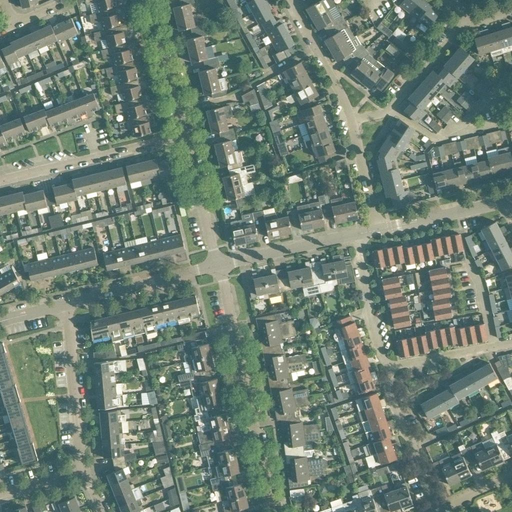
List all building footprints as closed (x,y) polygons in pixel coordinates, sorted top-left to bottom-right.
[(99,10),(117,6),(115,0),(85,0),(86,0),(87,5),(97,3),(99,10)] [(181,6),(173,8),(176,19),(193,15),(198,14),(194,0),(181,0),(179,1),(181,6)] [(233,0),(226,0),(233,11),(238,8),(233,0)] [(263,0),(252,0),(248,3),(253,13),(269,4),(268,2),(265,3),(263,0)] [(335,6),(331,0),(314,0),(316,3),(306,9),(312,19),(328,10),(335,6)] [(403,0),(400,5),(409,12),(418,0),(403,0)] [(423,0),(418,0),(409,12),(419,20),(430,5),(423,0)] [(269,4),(253,13),(259,24),(273,16),(268,8),(270,7),(269,4)] [(430,5),(419,20),(428,27),(439,13),(430,5)] [(104,28),(111,27),(121,24),(120,18),(125,16),(126,14),(124,13),(122,6),(112,9),(89,14),(91,23),(102,21),(104,28)] [(328,10),(312,19),(318,30),(323,27),(327,32),(345,21),(342,16),(335,21),(328,10)] [(193,15),(176,19),(179,30),(190,27),(192,33),(206,29),(205,24),(195,26),(193,15)] [(273,16),(259,24),(262,22),(267,33),(283,23),(280,19),(276,21),(273,16)] [(71,18),(61,23),(68,37),(78,33),(71,18)] [(324,40),(331,51),(347,42),(340,31),(348,26),(345,21),(327,32),(330,37),(324,40)] [(51,25),(58,42),(68,37),(61,23),(52,27),(51,25)] [(283,23),(267,33),(273,43),(288,34),(283,23)] [(378,27),(377,28),(384,33),(386,35),(389,37),(393,33),(390,30),(381,23),(378,27)] [(511,44),(505,23),(501,24),(503,29),(496,32),(501,48),(511,44)] [(51,25),(41,29),(47,44),(57,40),(58,42),(51,25)] [(108,47),(116,45),(126,42),(124,36),(129,35),(131,32),(128,31),(126,25),(117,27),(94,33),(96,42),(106,39),(108,47)] [(41,29),(31,34),(37,49),(47,44),(41,29)] [(186,40),(189,51),(205,47),(202,35),(207,34),(206,29),(192,33),(193,38),(186,40)] [(503,53),(501,48),(496,32),(489,34),(487,29),(484,30),(490,51),(491,56),(503,53)] [(490,51),(484,30),(480,31),(481,36),(474,39),(475,40),(469,42),(472,53),(478,51),(479,55),(490,51)] [(31,34),(21,38),(27,53),(37,49),(31,34)] [(288,34),(273,43),(278,52),(273,55),(277,63),(290,56),(286,49),(294,44),(288,34)] [(393,40),(399,45),(402,41),(395,37),(393,40)] [(11,43),(12,45),(18,60),(19,59),(18,57),(27,53),(21,38),(11,43)] [(402,41),(399,45),(400,46),(408,53),(412,48),(404,42),(403,40),(402,42),(402,41)] [(115,64),(123,62),(133,60),(131,53),(137,52),(138,50),(136,49),(134,42),(101,50),(103,59),(114,56),(115,64)] [(347,42),(331,51),(337,61),(342,58),(347,65),(365,49),(362,44),(361,45),(357,48),(352,52),(347,42)] [(401,51),(390,43),(384,50),(395,59),(401,51)] [(2,49),(6,58),(8,64),(18,60),(12,45),(2,49)] [(205,47),(189,51),(192,62),(203,60),(204,65),(219,61),(217,56),(208,58),(205,47)] [(264,47),(255,52),(265,69),(269,67),(262,57),(268,54),(264,47)] [(460,47),(452,56),(466,68),(474,59),(460,47)] [(369,54),(365,49),(347,65),(353,70),(351,73),(360,81),(374,63),(366,56),(369,55),(369,54)] [(452,56),(444,65),(457,77),(466,68),(452,56)] [(73,65),(72,66),(74,71),(85,67),(83,61),(79,63),(77,58),(71,61),(73,65)] [(138,60),(105,68),(101,69),(102,74),(106,73),(108,77),(118,75),(120,82),(128,80),(137,78),(136,72),(141,70),(142,68),(140,67),(138,60)] [(49,64),(51,67),(53,72),(58,69),(55,61),(49,64)] [(199,72),(201,83),(218,79),(215,68),(220,67),(219,61),(204,65),(206,70),(199,72)] [(301,62),(280,74),(283,79),(285,77),(288,83),(307,73),(301,63),(301,62)] [(383,70),(374,63),(360,81),(370,89),(374,83),(382,90),(395,73),(386,67),(386,68),(383,70)] [(433,71),(449,86),(457,77),(444,65),(444,66),(445,67),(438,76),(433,71)] [(433,71),(425,80),(438,91),(445,83),(449,86),(433,71)] [(288,83),(294,93),(312,84),(307,73),(288,83)] [(36,74),(26,78),(28,82),(38,78),(36,74)] [(143,78),(133,81),(110,86),(112,95),(117,94),(118,101),(124,100),(132,99),(142,96),(140,90),(146,88),(147,86),(144,85),(143,78)] [(489,78),(484,84),(487,87),(493,81),(489,78)] [(46,83),(44,79),(39,82),(34,84),(38,92),(42,90),(40,85),(46,83)] [(218,79),(201,83),(204,94),(211,93),(213,98),(227,95),(225,89),(220,90),(218,79)] [(425,80),(417,89),(430,100),(438,91),(425,80)] [(475,87),(479,90),(482,93),(487,87),(484,84),(484,85),(480,81),(475,87)] [(1,85),(2,88),(4,92),(14,87),(14,85),(9,87),(7,82),(1,85)] [(264,82),(257,86),(261,97),(269,94),(268,91),(264,82)] [(294,93),(285,98),(288,102),(291,103),(298,100),(300,104),(301,104),(304,110),(316,106),(311,98),(319,94),(318,93),(318,94),(312,84),(294,93)] [(241,95),(243,103),(249,101),(250,105),(258,103),(253,89),(241,95)] [(422,109),(430,100),(417,89),(409,98),(412,101),(426,113),(422,109)] [(465,91),(461,96),(470,103),(474,99),(465,91)] [(93,93),(84,97),(91,115),(95,114),(94,111),(99,108),(96,99),(93,93)] [(269,94),(261,97),(265,109),(273,105),(269,94)] [(470,103),(461,96),(457,101),(465,108),(470,103)] [(84,97),(74,100),(80,116),(86,114),(87,117),(91,115),(84,97)] [(129,119),(137,117),(146,114),(145,108),(150,107),(151,104),(149,103),(147,97),(138,99),(114,105),(117,114),(127,111),(129,119)] [(74,100),(64,104),(71,123),(76,121),(75,118),(80,116),(74,100)] [(426,113),(412,101),(404,110),(418,122),(426,113)] [(273,105),(265,109),(270,122),(275,120),(272,112),(279,108),(276,103),(273,105)] [(64,104),(55,108),(60,123),(67,121),(68,124),(71,123),(64,104)] [(300,111),(296,112),(298,117),(302,116),(304,123),(323,116),(319,105),(320,105),(320,104),(316,106),(304,110),(300,111)] [(232,116),(230,105),(207,111),(209,122),(226,118),(232,116)] [(445,106),(441,111),(450,119),(454,114),(445,106)] [(45,112),(50,124),(51,127),(60,123),(55,108),(45,111),(45,112)] [(44,109),(34,113),(40,128),(50,124),(44,109)] [(450,119),(441,111),(437,116),(446,123),(450,119)] [(24,117),(26,123),(30,132),(40,128),(34,113),(24,117)] [(152,115),(119,123),(120,127),(121,132),(131,129),(133,137),(151,132),(149,126),(154,125),(156,123),(153,121),(152,115)] [(323,116),(304,123),(308,134),(327,128),(323,116)] [(20,118),(10,122),(16,137),(26,133),(20,118)] [(226,118),(209,122),(212,133),(219,132),(220,137),(235,134),(233,128),(228,129),(226,118)] [(400,119),(393,130),(407,139),(414,129),(400,119)] [(277,120),(269,122),(273,134),(281,131),(277,120)] [(429,124),(437,132),(438,132),(442,128),(433,120),(429,124)] [(16,137),(10,122),(0,125),(6,141),(16,137)] [(306,148),(312,146),(331,139),(327,128),(308,134),(310,140),(304,142),(306,148)] [(393,130),(386,140),(401,150),(407,139),(393,130)] [(505,130),(493,133),(496,142),(507,139),(505,130)] [(493,133),(482,136),(485,145),(496,142),(493,133)] [(235,134),(220,137),(222,142),(215,144),(217,155),(234,152),(234,151),(231,141),(236,139),(235,134)] [(482,136),(471,138),(474,148),(485,145),(482,136)] [(471,138),(460,141),(463,150),(474,148),(471,138)] [(312,146),(316,157),(318,156),(320,162),(331,158),(329,152),(335,150),(335,149),(335,150),(331,139),(312,146)] [(423,145),(426,148),(427,148),(432,142),(429,139),(423,145)] [(376,155),(395,158),(401,150),(386,140),(379,151),(381,152),(379,155),(376,155)] [(460,141),(449,144),(452,153),(463,150),(460,141)] [(281,156),(289,153),(285,142),(277,144),(281,156)] [(449,144),(438,147),(440,156),(452,153),(449,144)] [(427,152),(429,159),(440,156),(438,147),(433,148),(433,146),(427,152)] [(507,170),(511,168),(511,159),(509,147),(498,149),(499,155),(504,176),(508,175),(507,170)] [(234,152),(217,155),(220,167),(227,165),(228,170),(243,167),(241,161),(243,161),(240,150),(234,151),(234,152)] [(395,158),(376,155),(379,156),(380,159),(378,160),(381,172),(398,168),(395,158)] [(488,158),(488,160),(492,173),(499,172),(500,177),(504,176),(499,155),(488,158)] [(149,157),(145,158),(150,177),(159,175),(155,159),(150,160),(149,157)] [(142,162),(136,164),(140,180),(150,177),(145,158),(141,159),(142,162)] [(160,158),(155,159),(159,175),(160,175),(160,178),(171,176),(172,180),(178,178),(175,166),(169,167),(167,159),(161,161),(160,158)] [(347,167),(345,158),(333,162),(336,171),(347,167)] [(488,160),(477,163),(483,184),(486,183),(485,178),(492,176),(492,173),(488,160)] [(460,161),(454,163),(461,189),(464,188),(463,183),(470,181),(466,165),(461,166),(460,161)] [(125,163),(128,173),(130,182),(140,180),(136,164),(130,165),(130,162),(125,163)] [(455,168),(444,171),(448,187),(455,185),(456,190),(461,189),(454,163),(453,163),(455,168)] [(477,163),(466,165),(470,181),(477,179),(479,185),(483,184),(477,163)] [(118,168),(112,170),(116,185),(126,183),(124,174),(121,164),(117,165),(118,168)] [(223,177),(225,188),(248,183),(245,174),(255,172),(253,164),(243,167),(228,170),(230,175),(223,177)] [(105,168),(101,169),(106,188),(116,185),(112,170),(106,171),(105,168)] [(398,168),(381,172),(384,184),(401,180),(398,168)] [(98,173),(92,174),(96,190),(106,188),(101,169),(97,170),(98,173)] [(444,171),(433,173),(438,195),(442,194),(441,188),(448,187),(444,171)] [(86,173),(81,174),(86,193),(96,190),(92,174),(86,176),(86,173)] [(72,179),(73,183),(76,198),(77,198),(77,195),(86,193),(81,174),(77,175),(78,178),(72,179)] [(401,180),(384,184),(387,196),(391,195),(408,191),(408,190),(403,192),(401,180)] [(67,181),(62,182),(67,200),(76,198),(73,183),(67,184),(67,181)] [(53,187),(55,197),(56,202),(67,200),(62,182),(58,183),(59,186),(53,187)] [(251,200),(250,195),(247,183),(225,188),(228,200),(235,198),(236,204),(242,202),(251,200)] [(36,188),(33,189),(37,207),(47,205),(46,200),(43,190),(37,191),(36,188)] [(29,193),(24,195),(27,210),(37,207),(33,189),(28,190),(29,193)] [(16,190),(12,191),(17,210),(27,208),(27,210),(24,195),(23,192),(17,193),(16,190)] [(8,195),(3,196),(7,213),(17,210),(12,191),(7,192),(8,195)] [(160,192),(158,195),(159,199),(161,198),(162,204),(167,203),(165,197),(163,191),(160,192)] [(408,191),(391,195),(394,207),(411,202),(408,191)] [(319,201),(309,204),(314,227),(325,225),(324,218),(329,217),(326,203),(325,203),(323,195),(318,196),(319,201)] [(331,202),(326,203),(329,217),(334,216),(335,223),(347,220),(344,204),(343,204),(342,197),(330,200),(331,202)] [(355,201),(344,204),(347,220),(358,218),(355,201)] [(127,205),(121,207),(122,211),(132,208),(131,203),(126,204),(127,205)] [(297,209),(293,210),(296,224),(300,223),(302,230),(314,227),(309,204),(296,206),(297,209)] [(154,218),(159,217),(158,213),(164,211),(163,207),(151,210),(154,218)] [(259,216),(262,232),(267,231),(269,238),(281,235),(277,219),(275,212),(264,215),(263,210),(258,211),(259,216)] [(288,216),(277,219),(281,235),(292,232),(290,225),(296,224),(293,210),(287,212),(288,216)] [(247,242),(258,240),(257,233),(262,232),(259,216),(258,211),(252,213),(253,217),(242,220),(247,242)] [(61,213),(54,215),(57,227),(64,226),(61,213)] [(130,220),(129,213),(118,216),(119,220),(124,218),(125,221),(130,220)] [(57,227),(54,215),(48,216),(51,229),(57,227)] [(119,220),(118,216),(106,218),(108,225),(113,224),(113,221),(119,220)] [(247,242),(242,220),(230,222),(231,224),(225,225),(229,242),(234,240),(235,245),(247,242)] [(495,221),(481,229),(486,239),(506,229),(504,226),(499,228),(495,221)] [(77,225),(66,228),(67,235),(70,234),(70,231),(78,229),(77,225)] [(22,231),(23,235),(33,233),(32,229),(31,229),(30,226),(25,227),(25,231),(22,231)] [(506,229),(486,239),(491,249),(506,242),(503,235),(508,233),(506,229)] [(460,233),(450,235),(453,252),(463,250),(460,233)] [(32,237),(33,241),(39,239),(40,242),(45,241),(43,234),(32,237)] [(181,234),(170,237),(174,253),(186,250),(185,250),(181,234)] [(450,235),(440,237),(444,254),(453,252),(450,235)] [(471,235),(465,237),(469,247),(473,246),(475,245),(471,235)] [(170,237),(159,240),(163,256),(174,253),(170,237)] [(440,237),(431,239),(435,259),(434,256),(444,254),(440,237)] [(431,242),(422,244),(425,261),(435,259),(431,239),(430,239),(431,242)] [(159,240),(148,242),(152,258),(163,256),(159,240)] [(148,242),(137,245),(141,261),(152,258),(148,242)] [(506,242),(491,249),(497,260),(511,251),(511,246),(509,248),(506,242)] [(422,244),(412,246),(415,263),(425,261),(422,244)] [(137,245),(125,248),(129,264),(141,261),(137,245)] [(402,245),(392,247),(395,264),(405,262),(405,265),(402,245)] [(402,245),(405,265),(415,263),(412,246),(402,248),(402,245)] [(94,247),(83,250),(87,266),(98,263),(95,254),(94,247)] [(118,267),(114,250),(114,247),(111,248),(112,251),(103,253),(107,269),(118,267)] [(392,247),(382,249),(385,266),(395,264),(392,247)] [(129,264),(125,248),(114,250),(118,267),(129,264)] [(382,249),(372,251),(376,267),(385,266),(382,249)] [(83,250),(72,253),(76,269),(87,266),(83,250)] [(511,251),(506,254),(497,260),(502,270),(505,268),(506,272),(511,269),(511,251)] [(72,253),(60,256),(64,272),(76,269),(72,253)] [(333,256),(334,262),(338,284),(355,281),(354,277),(350,260),(345,262),(343,254),(333,256)] [(49,258),(53,275),(64,272),(60,256),(49,258)] [(49,258),(38,261),(42,277),(53,275),(49,258)] [(323,270),(318,271),(322,292),(332,290),(334,287),(334,285),(335,285),(338,284),(334,262),(326,263),(324,258),(320,259),(323,270)] [(474,261),(475,261),(479,269),(483,267),(478,258),(474,261)] [(30,280),(42,277),(38,261),(23,265),(24,272),(28,271),(31,279),(30,280)] [(306,268),(299,269),(302,282),(302,285),(304,296),(322,292),(318,271),(311,273),(309,262),(309,261),(305,262),(306,268)] [(289,277),(284,278),(286,291),(292,290),(291,287),(302,285),(302,282),(299,269),(292,271),(290,265),(286,266),(287,272),(289,277)] [(429,270),(431,280),(447,277),(445,267),(429,270)] [(12,268),(2,274),(11,288),(21,282),(20,282),(17,277),(22,276),(20,270),(14,272),(12,268)] [(272,275),(265,276),(269,298),(281,295),(280,292),(286,291),(284,278),(277,280),(275,268),(271,269),(272,275)] [(254,284),(249,286),(251,298),(258,297),(257,295),(263,293),(264,299),(269,298),(265,276),(257,278),(256,272),(252,273),(254,284)] [(2,274),(0,275),(0,293),(0,294),(11,288),(2,274)] [(398,276),(382,279),(384,289),(400,286),(398,276)] [(447,277),(431,280),(432,290),(449,287),(447,277)] [(384,289),(386,299),(388,299),(402,296),(402,295),(400,286),(384,289)] [(431,300),(448,297),(451,296),(449,287),(432,290),(434,299),(431,300)] [(195,295),(184,298),(189,317),(200,314),(195,295)] [(405,295),(388,299),(390,308),(407,305),(405,295)] [(420,301),(419,295),(412,296),(414,304),(420,302),(420,301)] [(448,297),(431,300),(433,310),(450,307),(448,297)] [(184,298),(173,301),(177,319),(189,317),(184,298)] [(173,301),(162,303),(166,322),(177,319),(173,301)] [(162,303),(151,306),(155,325),(166,322),(162,303)] [(407,305),(390,308),(392,318),(409,315),(407,305)] [(151,306),(140,309),(146,334),(157,332),(155,325),(151,306)] [(450,307),(433,310),(435,320),(452,316),(450,307)] [(140,309),(129,311),(133,330),(134,335),(145,332),(146,334),(140,309)] [(129,311),(118,314),(123,338),(134,335),(133,330),(129,311)] [(280,313),(256,318),(258,329),(262,328),(263,335),(281,332),(295,329),(299,328),(298,322),(294,323),(293,320),(282,323),(280,313)] [(106,317),(111,336),(112,341),(124,339),(123,338),(118,314),(106,317)] [(409,315),(392,318),(394,328),(411,324),(409,315)] [(355,322),(353,322),(350,316),(334,321),(337,328),(334,328),(336,333),(334,333),(333,336),(334,337),(336,341),(343,338),(364,331),(362,327),(357,329),(355,322)] [(106,317),(90,321),(92,340),(111,336),(106,317)] [(484,323),(474,325),(478,342),(487,340),(484,323)] [(474,325),(465,327),(468,344),(478,342),(474,325)] [(500,326),(495,327),(497,338),(504,336),(502,325),(500,326)] [(454,326),(445,328),(448,345),(457,343),(458,346),(454,326)] [(454,326),(458,346),(468,344),(465,327),(455,329),(454,326)] [(445,328),(435,330),(438,346),(448,345),(445,328)] [(261,342),(263,353),(281,349),(280,344),(282,343),(281,339),(296,336),(295,329),(281,332),(263,335),(264,341),(261,342)] [(435,330),(425,332),(429,351),(429,348),(438,346),(435,330)] [(205,331),(193,334),(194,341),(206,338),(205,331)] [(365,335),(364,331),(343,338),(337,340),(341,351),(347,349),(362,344),(360,337),(365,335)] [(425,335),(416,336),(419,353),(429,351),(425,332),(425,335)] [(193,335),(182,338),(183,341),(183,343),(190,342),(194,341),(193,334),(193,335)] [(416,336),(406,338),(409,355),(419,353),(416,336)] [(406,338),(396,340),(400,357),(409,355),(406,338)] [(190,342),(183,343),(183,344),(177,345),(178,351),(185,350),(186,355),(184,357),(185,361),(211,355),(208,343),(192,347),(190,342)] [(365,351),(362,344),(347,349),(341,351),(345,362),(351,360),(371,353),(370,349),(365,351)] [(281,349),(263,353),(265,363),(269,362),(270,370),(302,363),(302,361),(306,361),(305,354),(301,355),(300,355),(285,358),(285,354),(282,354),(281,349)] [(115,350),(93,352),(94,359),(116,357),(115,350)] [(371,353),(351,360),(354,370),(354,371),(367,367),(367,366),(370,365),(367,358),(372,356),(371,353)] [(498,356),(502,365),(503,367),(508,366),(511,365),(509,354),(498,356)] [(179,381),(185,380),(199,377),(198,371),(214,367),(211,355),(185,361),(185,362),(187,361),(190,372),(178,375),(179,381)] [(140,370),(142,370),(146,369),(144,363),(143,358),(137,358),(140,370)] [(0,370),(10,368),(7,360),(0,361),(0,370)] [(104,361),(94,362),(95,374),(115,372),(120,372),(119,360),(113,361),(104,361)] [(480,362),(477,364),(488,383),(497,377),(489,363),(483,366),(480,362)] [(302,363),(270,370),(271,375),(268,376),(270,388),(288,384),(288,383),(293,382),(291,373),(304,370),(302,363)] [(476,370),(469,374),(478,388),(488,383),(477,364),(473,366),(476,370)] [(510,377),(508,366),(503,367),(502,365),(497,368),(504,380),(508,378),(510,377)] [(370,373),(367,367),(354,371),(354,370),(347,373),(351,384),(355,382),(356,383),(376,375),(375,371),(370,373)] [(0,380),(12,376),(10,368),(0,370),(0,380)] [(115,372),(95,374),(96,385),(116,384),(115,372)] [(460,373),(456,375),(468,394),(478,388),(469,374),(463,378),(460,373)] [(376,375),(356,383),(359,393),(375,388),(372,380),(377,379),(376,375)] [(448,382),(448,383),(458,399),(468,394),(456,375),(453,377),(456,381),(450,385),(448,382)] [(15,384),(12,376),(0,380),(0,388),(0,389),(15,385),(15,384)] [(196,396),(219,390),(217,378),(200,382),(199,377),(185,380),(186,386),(190,385),(193,397),(196,396)] [(147,392),(154,390),(151,380),(144,382),(147,392)] [(116,384),(96,385),(97,397),(123,394),(122,383),(116,384)] [(447,389),(440,393),(449,407),(459,402),(457,399),(458,399),(448,383),(444,384),(447,389)] [(15,385),(0,389),(0,388),(0,389),(2,397),(18,393),(15,384),(15,385)] [(288,384),(270,388),(272,397),(276,396),(277,404),(310,397),(308,388),(293,391),(292,387),(289,388),(288,384)] [(154,390),(147,392),(149,398),(150,404),(157,403),(154,390)] [(196,414),(208,412),(206,406),(222,402),(219,390),(196,396),(198,407),(194,408),(196,414)] [(376,392),(361,398),(355,400),(359,411),(365,409),(385,402),(384,398),(379,400),(376,392)] [(431,392),(428,394),(439,413),(449,407),(440,393),(434,396),(431,392)] [(20,401),(18,393),(2,397),(5,406),(20,401),(20,402),(20,401)] [(331,403),(334,402),(331,393),(326,394),(329,401),(330,400),(331,403)] [(123,394),(97,397),(98,409),(128,406),(127,394),(123,395),(123,394)] [(423,409),(418,412),(420,417),(426,414),(428,418),(433,416),(435,419),(440,416),(438,413),(439,413),(428,394),(424,395),(427,400),(420,404),(423,409)] [(501,396),(504,402),(501,403),(503,408),(511,403),(510,399),(506,394),(501,396)] [(310,397),(277,404),(278,409),(275,410),(277,420),(281,420),(296,417),(299,417),(299,416),(301,416),(299,407),(311,404),(310,397)] [(20,401),(5,406),(8,414),(22,410),(20,402),(20,401)] [(359,411),(358,411),(362,422),(384,414),(382,407),(387,406),(385,402),(365,409),(359,411)] [(491,413),(489,409),(480,413),(482,417),(491,413)] [(25,418),(22,410),(8,414),(10,422),(25,418)] [(121,410),(100,412),(101,423),(108,423),(126,421),(125,414),(121,415),(121,410)] [(202,433),(228,426),(225,413),(209,417),(208,412),(196,414),(194,415),(196,421),(202,419),(203,424),(200,425),(202,432),(202,433)] [(384,414),(362,422),(365,433),(393,423),(392,419),(386,421),(384,414)] [(476,415),(467,419),(469,423),(478,419),(476,415)] [(300,417),(299,417),(296,417),(281,420),(282,429),(286,429),(287,436),(308,434),(320,432),(319,424),(304,426),(303,421),(300,422),(300,417)] [(27,426),(25,418),(10,422),(13,431),(27,426)] [(108,423),(101,423),(102,435),(123,433),(122,422),(122,421),(108,423)] [(163,423),(166,440),(172,439),(168,422),(163,423)] [(393,423),(365,433),(369,443),(374,442),(391,436),(389,429),(394,427),(393,423)] [(456,424),(447,428),(449,432),(458,428),(456,424)] [(30,435),(27,426),(13,431),(15,439),(30,435)] [(199,444),(201,451),(216,447),(216,446),(215,441),(231,437),(228,426),(202,433),(202,432),(198,433),(200,444),(199,444)] [(436,430),(439,437),(449,432),(447,428),(446,426),(436,430)] [(161,429),(156,430),(157,431),(153,430),(156,442),(163,441),(162,435),(161,429)] [(504,431),(499,434),(504,446),(510,444),(511,449),(511,440),(509,442),(504,431)] [(321,432),(320,432),(308,434),(287,436),(288,442),(284,443),(285,454),(313,451),(313,449),(306,450),(306,446),(305,442),(321,440),(320,434),(322,434),(321,432)] [(123,433),(102,435),(103,446),(123,444),(125,442),(124,439),(123,438),(123,433)] [(493,436),(496,443),(485,448),(493,465),(504,460),(501,454),(506,451),(504,446),(499,434),(493,436)] [(32,443),(30,435),(15,439),(17,447),(18,447),(32,443)] [(374,442),(369,443),(366,444),(370,456),(373,455),(372,454),(398,446),(397,442),(391,444),(389,437),(392,436),(391,436),(374,442)] [(482,441),(466,449),(472,461),(477,459),(482,470),(493,465),(485,448),(482,441)] [(32,443),(18,447),(17,447),(20,456),(35,451),(33,443),(32,443)] [(123,444),(103,446),(104,458),(112,457),(114,464),(126,461),(125,455),(124,449),(123,444)] [(463,444),(458,447),(460,451),(461,452),(449,457),(452,464),(460,480),(471,475),(466,464),(472,461),(466,449),(465,449),(463,444)] [(218,465),(237,461),(234,448),(220,452),(219,447),(219,446),(216,447),(212,448),(201,451),(202,456),(206,455),(209,466),(209,467),(209,468),(218,465)] [(372,454),(373,455),(376,465),(396,459),(394,451),(399,450),(398,446),(372,454)] [(350,450),(346,452),(349,462),(354,461),(350,450)] [(20,456),(22,464),(38,460),(35,451),(20,456)] [(308,460),(307,456),(312,456),(313,451),(285,454),(286,464),(290,464),(291,471),(316,468),(324,467),(323,459),(308,460)] [(168,461),(166,454),(156,457),(157,464),(165,462),(168,461)] [(449,456),(433,463),(439,476),(444,474),(449,485),(460,480),(452,464),(449,457),(449,456)] [(129,473),(127,467),(126,461),(114,464),(115,471),(107,474),(111,485),(131,477),(129,473)] [(210,478),(212,485),(225,482),(223,476),(236,473),(240,472),(237,461),(218,465),(209,468),(209,467),(208,467),(210,474),(215,473),(216,477),(210,478)] [(398,462),(389,465),(387,466),(389,472),(400,468),(398,462)] [(350,464),(343,467),(346,476),(353,474),(350,464)] [(316,468),(291,471),(292,477),(288,477),(289,488),(311,485),(310,476),(325,474),(324,467),(316,468)] [(345,477),(347,484),(353,481),(351,475),(345,477)] [(131,477),(111,485),(115,496),(135,488),(133,483),(130,485),(127,479),(131,478),(131,477)] [(225,482),(212,485),(213,491),(219,489),(222,501),(229,499),(229,500),(245,496),(242,483),(226,487),(225,482)] [(394,486),(395,490),(401,507),(403,511),(414,507),(405,482),(394,486)] [(382,486),(376,488),(380,501),(386,499),(390,511),(401,507),(395,490),(389,492),(386,484),(382,486)] [(135,488),(115,496),(120,506),(139,499),(143,497),(139,486),(135,488)] [(173,496),(177,495),(175,488),(167,491),(169,499),(173,498),(173,496)] [(358,492),(358,494),(360,498),(361,502),(364,511),(377,511),(374,503),(380,501),(376,488),(370,490),(369,488),(358,492)] [(353,500),(343,504),(345,511),(361,511),(364,511),(361,502),(360,498),(358,494),(352,496),(353,500)] [(178,501),(177,495),(173,496),(173,498),(169,499),(171,507),(179,503),(178,501)] [(189,509),(186,495),(180,496),(183,511),(189,509)] [(53,499),(58,511),(71,511),(80,509),(75,497),(66,500),(65,496),(53,499)] [(223,507),(224,511),(232,511),(248,507),(245,496),(229,500),(230,505),(223,507)] [(139,499),(120,506),(121,511),(136,511),(144,509),(142,504),(142,503),(141,499),(139,499)]
